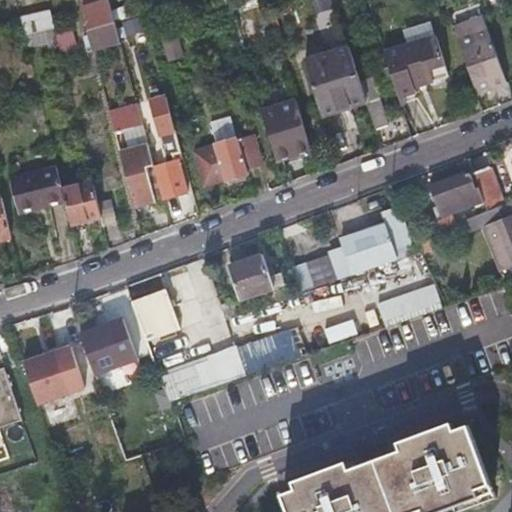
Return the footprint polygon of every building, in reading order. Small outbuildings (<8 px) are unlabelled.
[(195,0),(184,0),(165,6),(169,18),(198,9),(195,0)] [(332,0),(314,0),(316,12),(334,10),(332,0)] [(82,10),(87,28),(95,58),(123,50),(110,2),(82,10)] [(21,17),(27,49),(57,43),(51,10),(21,17)] [(493,87),(492,84),(506,79),(482,14),(453,24),(477,93),(493,87)] [(56,35),(60,49),(76,45),(72,31),(56,35)] [(417,92),(415,87),(449,76),(435,36),(385,52),(399,98),(417,92)] [(323,118),(345,110),(366,103),(348,46),(305,61),(323,118)] [(102,86),(119,81),(112,56),(96,61),(102,86)] [(151,100),(160,137),(177,133),(168,96),(151,100)] [(379,99),(372,101),(366,103),(375,130),(388,126),(379,99)] [(276,159),(310,149),(295,100),(261,110),(276,159)] [(134,146),(129,128),(135,126),(130,105),(109,111),(119,150),(134,146)] [(218,146),(197,152),(205,187),(227,181),(227,182),(249,175),(247,172),(263,167),(253,135),(238,140),(231,119),(212,125),(218,146)] [(187,195),(181,175),(175,176),(170,161),(153,165),(163,202),(187,195)] [(20,217),(66,205),(62,191),(56,169),(11,181),(20,217)] [(491,212),(498,209),(505,206),(490,170),(476,175),(491,212)] [(134,210),(157,203),(148,173),(127,179),(134,210)] [(431,187),(436,201),(441,215),(479,201),(469,173),(431,187)] [(62,191),(66,205),(72,227),(103,219),(100,203),(94,182),(62,191)] [(0,197),(0,239),(11,237),(1,197),(0,197)] [(111,200),(100,203),(103,219),(106,229),(118,226),(111,200)] [(482,229),(487,227),(503,269),(511,266),(511,204),(505,206),(498,209),(491,212),(478,217),(482,229)] [(402,216),(384,222),(399,262),(416,256),(402,216)] [(355,277),(377,269),(399,262),(384,222),(341,238),(345,249),(355,277)] [(345,249),(330,254),(341,281),(355,277),(345,249)] [(242,298),(274,287),(262,254),(230,266),(242,298)] [(303,294),(322,288),(341,281),(330,254),(293,267),(303,294)] [(180,327),(167,293),(134,305),(147,340),(180,327)] [(125,318),(84,333),(99,375),(141,359),(125,318)] [(170,400),(290,363),(282,336),(162,373),(170,400)] [(25,362),(40,404),(88,387),(74,345),(25,362)] [(0,426),(18,421),(0,369),(0,426)] [(425,511),(429,511),(449,511),(484,499),(481,491),(494,485),(472,427),(459,432),(456,424),(404,445),(406,453),(355,473),(351,465),(299,485),(302,493),(288,499),(293,511),(425,511)]
